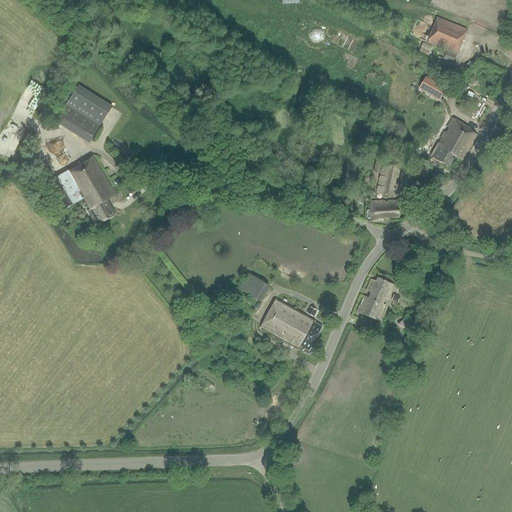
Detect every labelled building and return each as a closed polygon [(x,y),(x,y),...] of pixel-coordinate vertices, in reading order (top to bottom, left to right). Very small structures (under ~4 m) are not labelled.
[(452,63),(467,31),(439,19),(428,44),(449,53),(444,63),(451,66),(452,63)] [(428,75),(420,87),(441,101),(449,89),(428,75)] [(99,126),(66,105),(55,122),(88,143),(99,126)] [(461,163),(476,138),(469,134),(471,131),(454,121),(442,141),(443,142),(441,145),(439,144),(430,160),(449,171),(456,160),(461,163)] [(61,212),(82,200),(97,225),(115,214),(107,200),(117,194),(95,157),(66,174),(65,173),(45,185),(61,212)] [(382,162),(376,194),(395,198),(398,184),(394,183),(395,178),(398,179),(400,165),(382,162)] [(350,214),(353,203),(341,200),(339,211),(350,214)] [(368,210),(367,211),(367,218),(368,219),(371,219),(371,221),(371,223),(375,222),(383,222),(383,218),(398,218),(397,201),(370,202),(370,210),(368,210)] [(80,207),(73,211),(77,217),(83,213),(80,207)] [(251,272),(241,288),(262,302),(273,286),(251,272)] [(378,321),(393,285),(378,279),(376,282),(370,280),(366,291),(371,293),(368,300),(363,297),(357,312),(378,321)] [(311,349),(322,329),(315,325),(316,323),(277,301),(261,330),(307,356),(310,356),(314,350),(311,349)] [(311,307),(307,313),(313,316),(316,310),(311,307)] [(406,337),(402,348),(411,352),(415,342),(406,337)]
